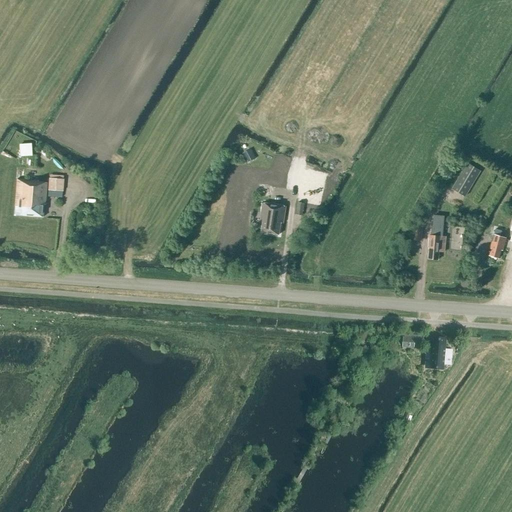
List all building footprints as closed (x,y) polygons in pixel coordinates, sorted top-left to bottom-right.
[(31,144),(19,145),(20,157),(32,156),(31,144)] [(241,158),(250,152),(245,145),(236,151),(241,158)] [(247,163),(256,159),(252,152),(244,157),(247,163)] [(303,185),(309,169),(290,163),(284,179),(303,185)] [(480,171),(467,163),(452,189),(465,197),(480,171)] [(61,198),(63,180),(47,178),(46,183),(38,182),(38,181),(16,179),(14,215),(42,217),(43,205),(45,205),(46,190),(48,190),(47,197),(61,198)] [(303,216),(304,204),(298,202),(296,215),(303,216)] [(280,223),(283,223),(285,207),(262,203),(260,219),(263,220),(261,233),(279,235),(280,223)] [(442,237),(444,213),(434,212),(433,227),(430,236),(429,236),(428,247),(429,248),(428,259),(438,260),(439,252),(444,252),(446,237),(442,237)] [(422,241),(423,226),(413,226),(412,241),(422,241)] [(504,245),(505,240),(499,238),(500,233),(495,232),(490,248),(491,249),(489,256),(498,259),(502,245),(504,245)] [(421,349),(422,338),(403,336),(402,347),(421,349)] [(451,364),(452,350),(445,350),(446,338),(434,337),(433,350),(427,349),(426,360),(430,360),(429,368),(444,369),(444,364),(451,364)]
